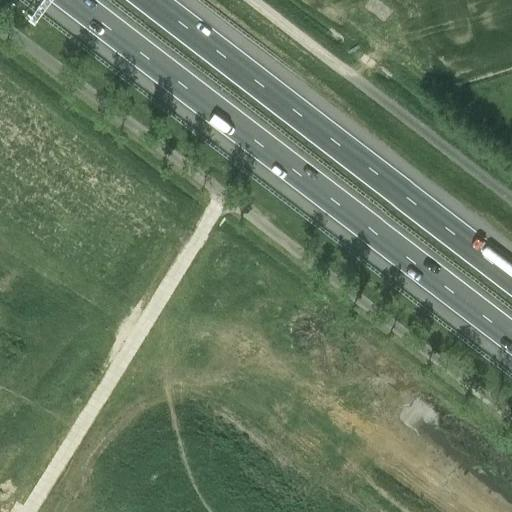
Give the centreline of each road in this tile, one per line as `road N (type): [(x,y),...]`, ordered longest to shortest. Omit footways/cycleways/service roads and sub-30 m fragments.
road 1 (unclassified): [(511,416),(0,24)]
road 2 (motorway): [(72,0),(511,335)]
road 3 (motorway): [(511,278),(149,0)]
road 4 (unclassified): [(511,198),(254,0)]
